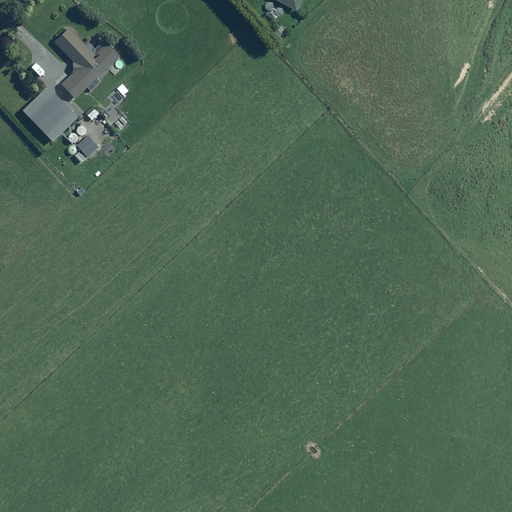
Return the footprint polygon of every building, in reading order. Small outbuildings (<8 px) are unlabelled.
[(275,0),(295,11),(300,0),(275,0)] [(277,24),(271,30),(281,39),(287,33),(277,24)] [(67,27),(52,42),(72,62),(68,67),(72,71),(60,84),(74,99),(87,86),(91,91),(101,80),(99,78),(119,58),(103,42),(92,52),(67,27)] [(34,61),(29,67),(37,76),(43,70),(34,61)] [(47,84),(20,109),(51,142),(77,117),(47,84)] [(126,99),(123,96),(128,91),(124,86),(119,91),(118,90),(109,98),(117,108),(126,99)] [(94,107),(85,115),(91,121),(100,113),(94,107)] [(106,124),(100,128),(107,136),(112,131),(106,124)] [(87,157),(97,146),(86,136),(76,146),(87,157)]
